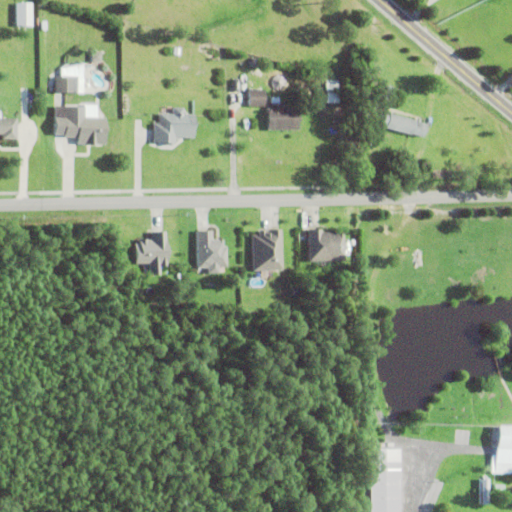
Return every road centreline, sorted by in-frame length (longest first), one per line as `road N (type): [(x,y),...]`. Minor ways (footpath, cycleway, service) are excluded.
road 1 (residential): [(0,203),(511,194)]
road 2 (tertiary): [(381,0),(511,111)]
